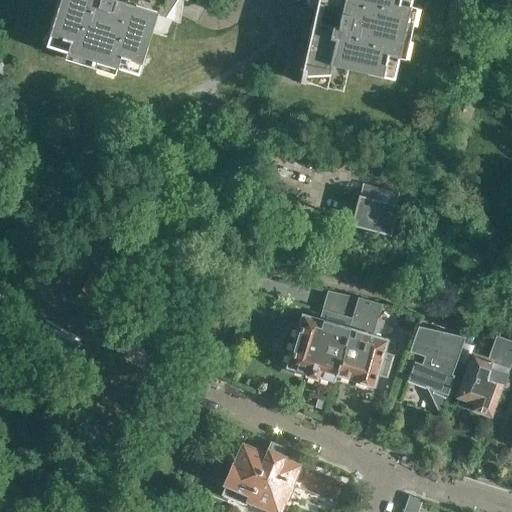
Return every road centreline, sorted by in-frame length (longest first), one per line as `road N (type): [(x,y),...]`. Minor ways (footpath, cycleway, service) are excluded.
road 1 (unclassified): [(298,262),(143,220),(110,238),(82,309)]
road 2 (residential): [(386,472),(175,365)]
road 3 (residential): [(111,511),(175,365)]
road 4 (residential): [(511,507),(386,472)]
